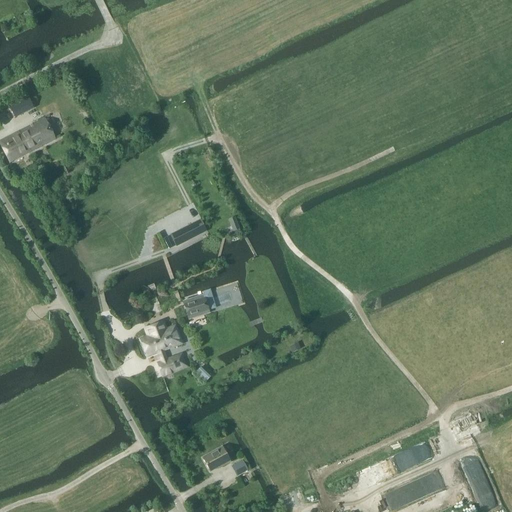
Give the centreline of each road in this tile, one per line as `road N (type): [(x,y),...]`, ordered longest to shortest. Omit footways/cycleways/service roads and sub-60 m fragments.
road 1 (unclassified): [(184,511),(0,193)]
road 2 (track): [(271,207),(288,242),(353,297),(443,414)]
road 3 (track): [(392,148),(271,207),(219,135),(175,148)]
road 4 (track): [(511,384),(451,405),(443,414),(446,445),(434,461),(313,511)]
road 5 (track): [(99,0),(112,33),(103,42),(0,93)]
road 6 (track): [(0,511),(65,488),(142,440)]
road 7 (track): [(112,33),(144,27),(179,37),(250,0)]
